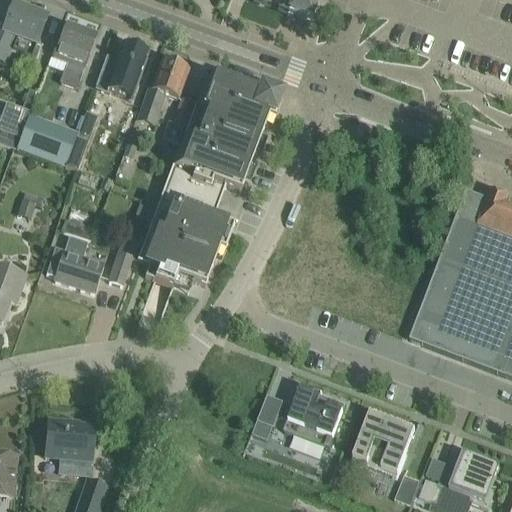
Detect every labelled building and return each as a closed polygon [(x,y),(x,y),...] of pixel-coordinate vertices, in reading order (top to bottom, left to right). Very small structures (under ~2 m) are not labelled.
[(250,0),(289,14),(287,20),(309,28),(317,5),(312,3),(312,0),(250,0)] [(0,65),(4,68),(7,69),(11,57),(19,60),(26,43),(37,47),(39,40),(46,22),(12,9),(10,15),(0,11),(0,65)] [(54,51),(46,70),(63,76),(59,86),(74,92),(85,63),(87,64),(89,59),(96,40),(66,29),(59,48),(57,52),(54,51)] [(105,60),(94,93),(129,105),(146,58),(137,55),(139,51),(123,46),(116,64),(105,60)] [(148,92),(136,125),(153,131),(164,99),(177,104),(188,73),(161,63),(151,93),(148,92)] [(171,170),(225,190),(240,195),(271,110),(268,102),(237,90),(235,94),(225,90),(226,86),(206,79),(171,170)] [(162,142),(178,148),(192,107),(181,103),(173,127),(168,125),(162,142)] [(21,142),(28,122),(30,116),(6,107),(0,123),(0,147),(16,153),(21,142)] [(77,139),(65,172),(77,175),(97,120),(85,116),(77,139)] [(21,142),(16,153),(16,154),(65,172),(77,139),(28,122),(21,142)] [(141,137),(132,134),(122,160),(132,163),(141,137)] [(225,190),(171,170),(136,265),(148,269),(144,280),(155,284),(172,291),(177,280),(204,290),(225,234),(211,228),(225,190)] [(105,198),(106,198),(112,185),(104,181),(99,193),(100,193),(99,195),(95,206),(101,209),(105,198)] [(511,206),(508,205),(509,203),(507,202),(507,201),(505,197),(498,195),(494,197),(492,196),(489,203),(466,194),(409,344),(511,382),(511,206)] [(21,204),(17,220),(31,224),(35,210),(55,215),(58,205),(24,196),(22,204),(21,204)] [(65,224),(61,236),(90,245),(94,233),(65,224)] [(108,286),(121,290),(136,245),(122,240),(108,286)] [(46,279),(55,282),(54,285),(93,298),(103,268),(82,261),(86,248),(68,242),(64,256),(63,256),(54,253),(46,279)] [(0,270),(0,326),(1,327),(11,298),(18,301),(25,280),(0,270)] [(138,326),(154,333),(162,313),(147,307),(138,326)] [(196,386),(190,416),(215,421),(220,390),(196,386)] [(322,399),(306,393),(301,391),(284,435),(329,453),(346,408),(322,399)] [(252,438),(269,444),(283,406),(267,399),(252,438)] [(397,482),(415,434),(386,423),(370,418),(352,464),(397,482)] [(44,461),(71,464),(91,465),(94,431),(67,429),(68,426),(47,424),(44,461)] [(449,494),(469,502),(468,506),(483,511),(488,511),(497,492),(492,490),(499,471),(481,464),(482,460),(461,452),(453,472),(457,473),(449,494)] [(0,500),(12,500),(15,461),(0,460),(0,500)] [(420,484),(404,478),(394,503),(410,509),(420,484)] [(77,511),(98,511),(106,492),(87,485),(77,511)] [(419,503),(438,510),(445,492),(426,485),(419,503)]
